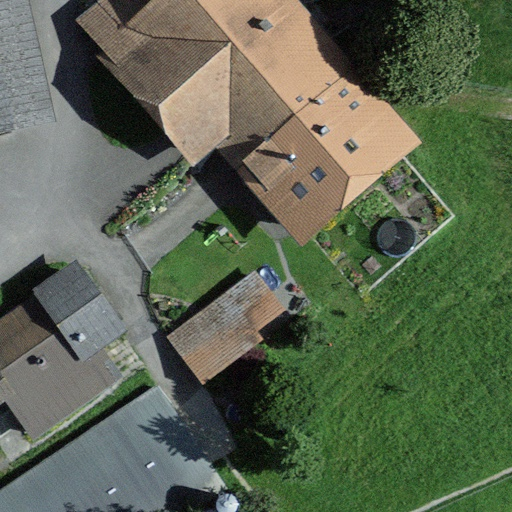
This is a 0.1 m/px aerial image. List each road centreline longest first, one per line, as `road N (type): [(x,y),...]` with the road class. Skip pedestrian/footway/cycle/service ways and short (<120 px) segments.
road 1 (track): [(0,250),(30,214),(64,138),(61,0)]
road 2 (track): [(304,0),(395,88),(511,106)]
road 3 (track): [(0,471),(172,369)]
